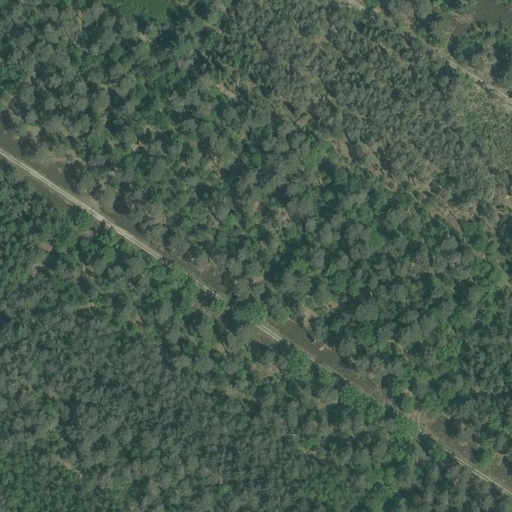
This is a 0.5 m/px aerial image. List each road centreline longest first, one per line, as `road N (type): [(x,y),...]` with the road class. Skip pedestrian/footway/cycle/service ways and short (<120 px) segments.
road 1 (track): [(0,152),(414,430)]
road 2 (track): [(0,327),(254,0)]
road 3 (track): [(355,0),(511,97)]
road 4 (track): [(511,277),(414,430)]
